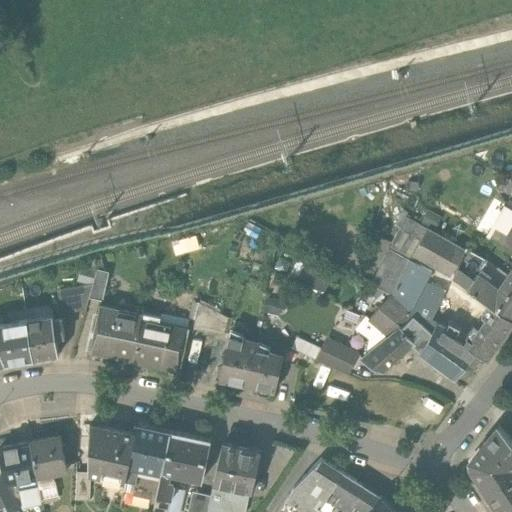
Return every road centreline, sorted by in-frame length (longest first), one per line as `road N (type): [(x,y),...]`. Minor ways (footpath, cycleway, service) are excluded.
road 1 (residential): [(0,393),(39,383),(94,384),(430,468)]
road 2 (residential): [(430,468),(511,365)]
